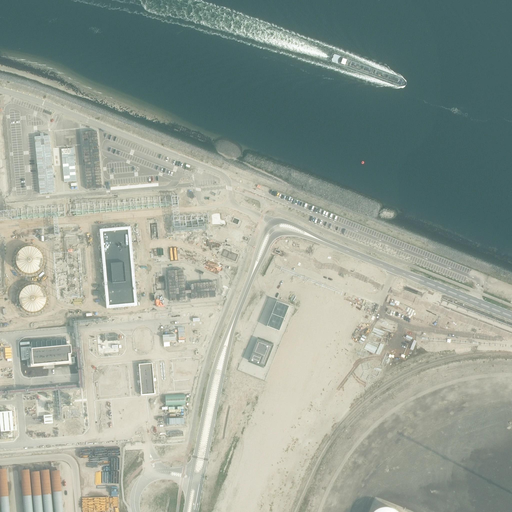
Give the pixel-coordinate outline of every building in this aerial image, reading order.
[(130,227),(99,230),(106,309),(137,306),(130,227)] [(24,272),(27,273),(30,273),(32,272),(35,271),(37,270),(39,268),(41,266),(42,264),(43,261),(43,259),(43,256),(42,254),(41,251),(39,249),(38,248),(36,246),(33,245),(30,244),(27,244),(24,245),(22,246),(19,248),(17,250),(16,253),(15,255),(14,258),(15,261),(15,264),(17,267),(19,269),(21,271),(24,272)] [(223,248),(221,255),(235,260),(237,254),(223,248)] [(78,251),(53,253),(57,299),(82,297),(78,251)] [(28,311),(31,312),(34,312),(36,311),(39,310),(41,309),(43,307),(45,305),(46,303),(46,300),(47,298),(47,295),(46,293),(45,290),(43,288),(42,286),(39,285),(37,284),(34,283),(31,283),(28,284),(26,285),(23,287),(21,289),(20,291),(19,294),(18,297),(18,300),(19,303),(21,306),(23,308),(25,310),(28,311)] [(276,301),(266,326),(279,331),(289,306),(288,306),(276,301)] [(257,339),(248,361),(264,367),(273,345),(257,339)] [(70,345),(31,348),(32,365),(69,362),(68,354),(71,354),(70,345)] [(152,363),(138,364),(141,395),(155,394),(152,363)] [(341,416),(353,393),(348,390),(336,413),(341,416)] [(184,394),(164,395),(165,406),(185,405),(184,394)]
